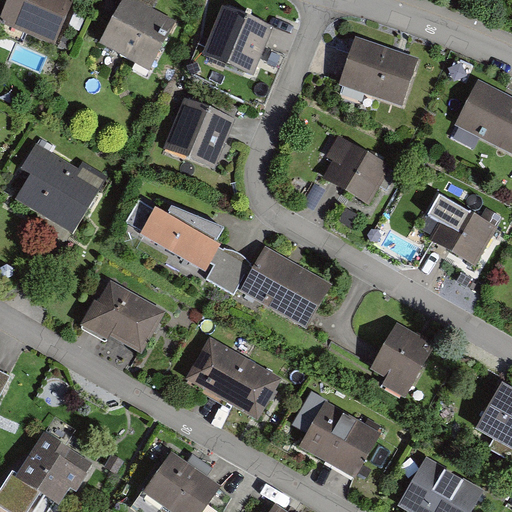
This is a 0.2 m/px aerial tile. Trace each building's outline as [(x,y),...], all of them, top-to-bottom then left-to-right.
[(12,0),(2,21),(53,48),(77,0),(12,0)] [(128,0),(124,0),(100,47),(151,74),(177,26),(128,0)] [(277,29),(226,9),(208,56),(259,76),(277,29)] [(362,43),(345,88),(404,110),(421,65),(362,43)] [(511,99),(481,86),(461,129),(511,152),(511,99)] [(239,122),(188,99),(166,149),(216,172),(239,122)] [(389,170),(346,146),(326,181),(368,205),(389,170)] [(30,169),(39,174),(19,205),(72,238),(104,187),(43,149),(30,169)] [(499,232),(451,206),(430,245),(479,271),(499,232)] [(156,215),(143,239),(207,277),(221,253),(156,215)] [(341,293),(271,251),(248,290),(317,332),(341,293)] [(170,314),(111,285),(90,328),(148,357),(170,314)] [(442,355),(400,329),(375,368),(417,395),(442,355)] [(210,344),(187,383),(260,424),(283,385),(210,344)] [(0,407),(14,377),(0,370),(0,407)] [(511,391),(506,389),(481,432),(511,450),(511,391)] [(384,440),(321,408),(300,449),(363,481),(384,440)] [(97,469),(46,437),(20,479),(71,510),(97,469)] [(213,511),(228,491),(178,458),(150,501),(167,511),(213,511)] [(478,511),(487,495),(429,465),(404,511),(478,511)]
